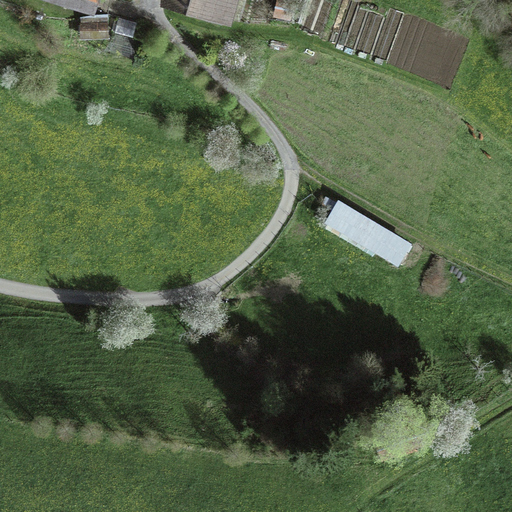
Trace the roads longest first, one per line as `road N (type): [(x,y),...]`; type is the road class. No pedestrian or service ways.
road 1 (track): [(290,166),(511,281)]
road 2 (track): [(511,396),(379,480),(357,508)]
